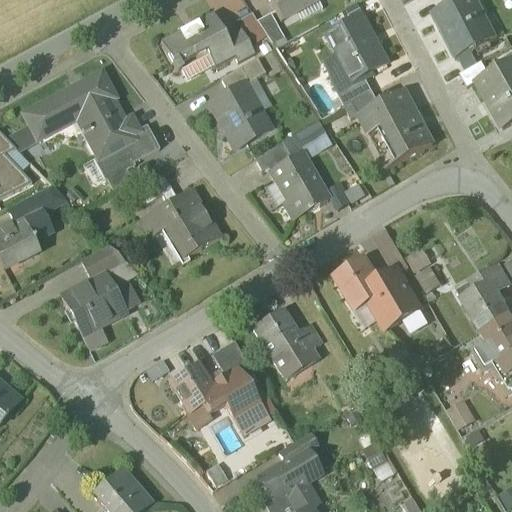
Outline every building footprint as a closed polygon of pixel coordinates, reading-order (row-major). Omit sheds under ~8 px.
[(316,0),(266,0),(278,22),(317,1),(316,0)] [(472,0),(466,0),(432,18),(455,63),(494,43),(472,0)] [(212,18),(160,46),(172,67),(171,68),(177,78),(181,75),(179,72),(206,57),(215,72),(234,62),(236,61),(225,42),(212,18)] [(284,42),(270,18),(256,25),(272,49),(284,42)] [(362,20),(325,40),(351,88),(388,68),(362,20)] [(241,34),(225,42),(236,61),(234,62),(238,68),(254,59),(241,34)] [(511,65),(488,79),(475,86),(476,87),(503,134),(511,129),(511,128),(511,65)] [(481,67),(459,79),(467,93),(476,87),(475,86),(488,79),(481,67)] [(241,72),(220,84),(228,97),(244,88),(244,89),(249,87),(241,72)] [(114,103),(101,78),(24,120),(36,142),(79,119),(87,134),(80,138),(82,141),(85,139),(97,162),(98,163),(133,144),(131,140),(138,136),(137,135),(131,123),(124,127),(111,104),(114,103)] [(366,85),(338,100),(345,113),(352,109),(373,98),(366,85)] [(228,97),(209,109),(235,155),(270,134),(244,89),(244,88),(228,97)] [(379,110),(359,121),(369,140),(383,132),(402,167),(433,150),(404,96),(379,110)] [(373,98),(352,109),(359,121),(379,110),(373,98)] [(318,126),(292,138),(304,163),(330,151),(318,126)] [(133,144),(98,163),(97,162),(93,164),(105,187),(106,186),(126,175),(135,171),(133,168),(159,154),(146,130),(137,135),(138,136),(131,140),(133,144)] [(291,164),(281,148),(254,164),(261,177),(268,173),(270,177),(291,164)] [(291,164),(270,177),(287,206),(282,209),(292,225),(307,216),(308,217),(327,206),(300,159),(291,164)] [(126,175),(106,186),(112,197),(132,186),(126,175)] [(164,183),(131,202),(138,215),(171,195),(164,183)] [(356,188),(344,195),(338,186),(328,192),(340,213),(362,199),(356,188)] [(51,191),(7,214),(14,227),(21,223),(21,225),(39,216),(63,203),(51,191)] [(219,244),(190,196),(142,225),(152,242),(164,234),(183,265),(219,244)] [(14,227),(0,233),(0,270),(3,275),(38,257),(32,246),(34,245),(33,243),(49,235),(39,216),(21,225),(21,223),(14,227)] [(136,280),(108,251),(81,265),(92,286),(104,279),(105,280),(113,276),(120,289),(125,286),(136,280)] [(423,253),(405,261),(421,299),(440,292),(423,253)] [(384,299),(378,287),(364,265),(335,283),(355,316),(368,308),(384,299)] [(498,272),(488,278),(499,297),(510,291),(498,272)] [(137,308),(125,286),(120,289),(113,276),(105,280),(124,315),(137,308)] [(384,299),(368,308),(385,336),(420,316),(397,276),(378,287),(384,299)] [(488,278),(469,289),(475,298),(462,306),(480,338),(509,321),(496,299),(499,297),(488,278)] [(92,286),(61,302),(82,341),(98,332),(125,318),(124,315),(105,280),(104,279),(92,286)] [(295,339),(282,317),(253,335),(272,365),(285,386),(286,386),(284,382),(297,373),(293,367),(311,356),(310,356),(298,337),(295,339)] [(511,323),(510,321),(480,338),(486,348),(472,357),(484,379),(492,374),(509,402),(511,399),(511,323)] [(320,350),(308,331),(298,337),(310,356),(320,350)] [(98,332),(82,341),(89,355),(105,346),(98,332)] [(252,378),(234,347),(211,360),(224,382),(236,375),(242,384),(252,378)] [(401,351),(376,368),(390,389),(416,372),(401,351)] [(211,391),(197,369),(168,387),(187,418),(186,418),(196,434),(209,425),(206,421),(225,410),(241,438),(245,439),(264,428),(265,423),(242,384),(236,375),(224,382),(219,385),(213,389),(211,391)] [(0,389),(0,427),(19,406),(0,389)] [(445,414),(456,435),(475,425),(464,405),(445,414)] [(309,439),(278,458),(284,468),(305,455),(308,459),(317,453),(309,439)] [(284,468),(259,483),(272,504),(285,497),(287,500),(305,488),(305,489),(320,480),(308,459),(305,455),(284,468)] [(121,475),(93,500),(103,511),(147,511),(152,508),(139,494),(138,495),(121,475)] [(305,488),(287,500),(293,510),(311,499),(305,489),(305,488)] [(311,499),(293,510),(294,511),(313,511),(317,510),(311,499)]
